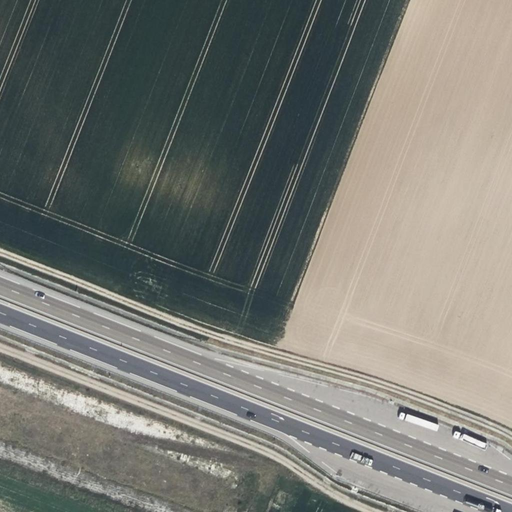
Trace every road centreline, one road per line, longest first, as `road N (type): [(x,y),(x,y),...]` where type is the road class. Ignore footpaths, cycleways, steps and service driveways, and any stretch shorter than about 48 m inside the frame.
road 1 (primary): [(511,486),(0,285)]
road 2 (primary): [(0,312),(509,511)]
road 3 (track): [(0,248),(511,434)]
road 4 (track): [(380,511),(276,452),(0,343)]
